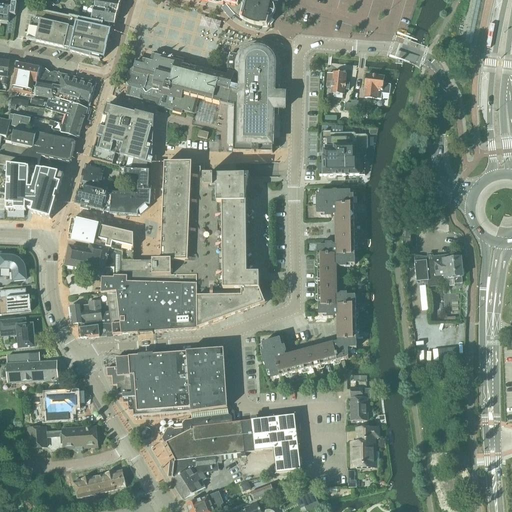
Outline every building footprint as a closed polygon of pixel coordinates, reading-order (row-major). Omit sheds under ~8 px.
[(0,0),(0,22),(8,24),(10,15),(10,16),(15,16),(17,5),(11,4),(11,0),(0,0)] [(115,0),(96,0),(91,21),(94,21),(99,22),(110,24),(115,25),(122,1),(115,0)] [(210,0),(225,4),(227,6),(228,8),(230,10),(231,12),(233,14),(235,15),(239,19),(241,20),(243,21),(245,23),(248,24),(250,25),(252,26),(255,26),(257,27),(260,27),(261,27),(262,28),(263,28),(264,28),(265,28),(267,28),(273,0),(210,0)] [(481,0),(470,0),(461,43),(472,46),(481,0)] [(94,21),(91,21),(30,8),(29,9),(37,11),(35,20),(40,21),(35,42),(104,58),(110,31),(109,30),(110,24),(99,22),(94,21)] [(220,29),(224,22),(216,18),(212,26),(220,29)] [(261,44),(260,44),(258,44),(256,44),(253,44),(252,44),(251,45),(249,45),(248,46),(247,46),(246,47),(244,49),(242,51),(241,52),(240,53),(239,54),(238,55),(237,57),(237,58),(236,60),(236,61),(236,62),(235,64),(235,65),(235,74),(228,72),(227,76),(227,77),(204,71),(197,69),(198,67),(183,63),(183,61),(153,53),(151,62),(143,60),(142,63),(136,62),(134,69),(130,68),(125,86),(129,87),(126,95),(142,100),(142,98),(143,98),(156,102),(157,102),(155,106),(157,107),(181,114),(182,111),(194,114),(198,98),(206,100),(229,106),(228,145),(233,145),(233,153),(272,154),(273,139),(278,139),(279,110),(284,110),(284,95),(282,95),(282,79),(279,79),(280,66),(280,64),(280,63),(279,62),(279,60),(279,59),(278,58),(278,57),(277,55),(276,54),(276,53),(275,52),(273,50),(272,49),(270,48),(268,46),(267,46),(265,45),(263,44),(261,44)] [(0,61),(0,76),(3,77),(2,84),(6,85),(7,78),(9,63),(0,61)] [(37,86),(38,82),(36,81),(39,68),(17,64),(14,79),(12,91),(32,94),(34,86),(37,86)] [(96,83),(55,72),(54,74),(50,73),(50,72),(49,70),(44,69),(42,71),(40,82),(38,82),(37,86),(34,86),(32,94),(55,99),(55,97),(88,108),(96,83)] [(348,90),(349,84),(345,83),(345,75),(332,74),(332,75),(327,75),(326,88),(331,88),(330,96),(333,96),(333,94),(343,95),(344,90),(348,90)] [(366,76),(364,88),(365,88),(364,98),(376,100),(376,99),(381,100),(381,94),(389,95),(390,85),(383,84),(384,78),(366,76)] [(66,114),(84,120),(87,110),(64,103),(48,100),(45,110),(54,112),(66,116),(66,114)] [(363,114),(364,107),(358,106),(358,103),(351,102),(351,105),(345,104),(344,112),(363,114)] [(92,148),(89,160),(119,168),(122,178),(141,180),(140,192),(150,192),(153,192),(154,171),(151,171),(154,118),(106,105),(103,117),(104,117),(101,127),(99,127),(96,139),(97,139),(94,149),(92,148)] [(12,144),(16,127),(17,129),(28,131),(31,118),(10,114),(9,121),(0,118),(0,146),(1,140),(12,142),(12,144)] [(66,114),(66,116),(64,122),(60,121),(59,124),(80,131),(84,120),(66,114)] [(80,131),(59,124),(50,121),(48,126),(53,127),(52,130),(61,133),(63,134),(63,135),(67,136),(67,135),(78,138),(80,131)] [(71,162),(75,145),(72,141),(28,132),(28,131),(17,129),(16,127),(12,144),(34,149),(33,153),(35,156),(68,164),(71,162)] [(323,165),(319,166),(320,177),(365,176),(365,158),(366,156),(366,150),(368,149),(368,137),(366,135),(356,136),(356,135),(354,134),(331,134),(331,132),(323,132),(321,134),(322,150),(323,152),(324,152),(324,158),(323,158),(323,165)] [(18,159),(7,166),(6,210),(26,211),(26,209),(32,211),(31,214),(50,219),(56,200),(55,200),(56,194),(58,194),(63,175),(62,175),(63,173),(61,170),(32,164),(31,162),(30,162),(18,159)] [(88,264),(104,267),(114,269),(114,278),(102,279),(102,294),(107,294),(109,311),(102,312),(100,301),(89,302),(89,305),(70,307),(72,324),(83,323),(83,321),(99,320),(100,323),(111,322),(111,324),(112,324),(112,330),(118,330),(119,335),(138,334),(138,335),(147,335),(153,334),(153,333),(198,330),(225,320),(225,312),(242,312),(242,313),(243,313),(243,311),(255,307),(257,305),(258,304),(259,302),(259,300),(258,298),(253,284),(253,278),(242,278),(241,183),(214,184),(214,181),(214,178),(204,178),(204,164),(200,164),(200,168),(165,169),(165,182),(161,261),(146,261),(134,261),(133,262),(122,262),(122,253),(103,249),(103,247),(92,246),(91,245),(90,252),(88,264)] [(80,184),(81,184),(98,188),(100,183),(103,184),(104,178),(102,177),(103,170),(85,165),(80,184)] [(150,205),(150,192),(140,192),(140,193),(108,191),(79,185),(75,205),(80,206),(80,208),(88,210),(88,208),(104,212),(110,213),(109,214),(137,216),(140,216),(149,207),(149,205),(150,205)] [(336,192),(336,191),(333,191),(332,193),(319,192),(319,196),(316,196),(316,215),(324,215),(324,218),(330,218),(332,216),(332,201),(337,201),(338,267),(339,268),(346,268),(346,265),(354,265),(353,196),(350,196),(350,192),(336,192)] [(92,246),(104,246),(103,248),(114,250),(122,253),(122,262),(133,262),(134,256),(133,234),(72,220),(68,240),(92,245),(92,246)] [(325,247),(317,247),(318,316),(327,316),(327,319),(332,319),(334,317),(333,246),(332,244),(325,244),(325,247)] [(88,264),(90,252),(86,251),(86,250),(69,248),(66,266),(75,268),(76,265),(84,267),(84,266),(87,267),(87,270),(103,273),(104,267),(88,264)] [(0,269),(10,270),(11,270),(12,270),(13,271),(13,272),(13,273),(14,282),(26,281),(25,272),(25,271),(24,270),(24,269),(24,267),(23,266),(26,265),(25,263),(23,260),(21,259),(18,257),(16,256),(13,255),(10,255),(0,254),(0,269)] [(419,257),(414,257),(415,263),(416,283),(429,282),(429,288),(438,287),(438,281),(444,280),(454,279),(454,285),(463,284),(462,278),(463,278),(465,277),(465,276),(465,274),(465,273),(462,272),(461,258),(451,259),(451,256),(433,257),(433,254),(427,255),(427,258),(426,258),(424,258),(422,257),(420,257),(419,257)] [(31,312),(30,297),(23,298),(23,290),(0,291),(0,300),(0,305),(7,304),(8,314),(31,312)] [(269,372),(272,380),(348,359),(348,349),(356,349),(355,297),(347,297),(347,294),(341,294),(339,296),(340,330),(341,346),(335,346),(272,363),(271,358),(285,354),(286,352),(284,346),(282,347),(279,339),(261,344),(264,352),(261,352),(264,360),(262,361),(264,365),(267,372),(269,372)] [(443,327),(454,327),(453,318),(443,319),(443,327)] [(33,334),(33,326),(25,327),(25,320),(0,323),(1,332),(18,330),(20,349),(35,348),(34,339),(35,339),(35,334),(33,334)] [(107,336),(106,333),(113,332),(112,330),(112,324),(111,324),(98,324),(78,327),(80,338),(89,337),(90,338),(107,336)] [(191,414),(228,410),(224,350),(153,355),(153,354),(147,354),(138,355),(138,356),(116,358),(116,368),(106,368),(107,377),(112,377),(112,386),(117,386),(117,395),(122,395),(123,404),(128,403),(128,410),(128,411),(128,412),(132,412),(133,417),(143,416),(142,412),(157,411),(173,410),(173,414),(191,412),(191,414)] [(40,363),(39,354),(7,356),(7,368),(2,369),(1,370),(1,378),(3,380),(8,379),(8,384),(57,381),(56,362),(40,363)] [(351,390),(351,400),(351,421),(366,421),(366,399),(361,399),(361,396),(362,396),(362,389),(351,390)] [(48,405),(46,405),(47,422),(69,421),(69,413),(72,412),(72,408),(76,408),(75,395),(47,397),(48,405)] [(166,444),(167,443),(175,461),(195,458),(240,453),(241,458),(245,457),(245,452),(273,449),(276,474),(301,472),(295,416),(235,423),(234,416),(231,417),(228,415),(192,418),(192,420),(185,421),(182,425),(183,429),(174,429),(172,427),(167,428),(161,438),(164,443),(166,444)] [(29,432),(19,433),(19,445),(29,444),(29,448),(46,447),(46,438),(45,433),(45,429),(49,429),(48,425),(30,426),(30,429),(28,430),(29,432)] [(63,432),(58,432),(58,437),(63,437),(64,449),(73,449),(73,450),(85,449),(84,448),(97,447),(96,441),(99,441),(98,432),(96,432),(96,429),(75,430),(67,431),(67,430),(63,431),(63,432)] [(139,437),(141,440),(142,440),(147,441),(150,439),(151,434),(149,430),(145,429),(141,431),(140,436),(139,437)] [(372,437),(378,437),(378,429),(356,429),(357,438),(358,438),(358,444),(356,444),(356,450),(351,450),(352,468),(370,468),(370,456),(374,456),(374,443),(372,443),(372,437)] [(195,458),(175,461),(174,476),(175,478),(197,464),(199,467),(216,465),(215,458),(196,460),(195,458)] [(203,474),(198,477),(197,476),(204,472),(202,468),(200,468),(199,467),(197,464),(175,478),(173,479),(186,499),(204,487),(200,481),(205,477),(203,474)] [(120,466),(71,477),(76,500),(126,488),(120,466)] [(270,485),(252,492),(255,499),(273,492),(270,485)] [(298,492),(304,510),(316,505),(310,488),(298,492)] [(219,493),(187,506),(189,510),(189,511),(202,511),(220,505),(220,506),(223,505),(219,493)]
